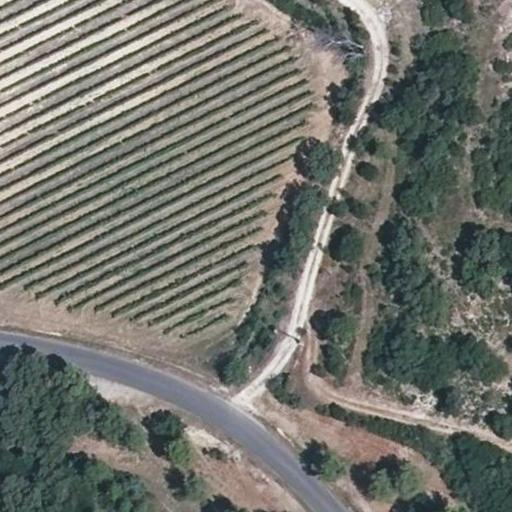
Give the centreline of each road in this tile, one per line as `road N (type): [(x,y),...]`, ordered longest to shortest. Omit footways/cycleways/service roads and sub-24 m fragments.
road 1 (track): [(217,415),(267,379),(298,321),(384,53),(364,8),(351,0)]
road 2 (tertiary): [(0,345),(125,371),(209,410),(276,457),(327,511)]
